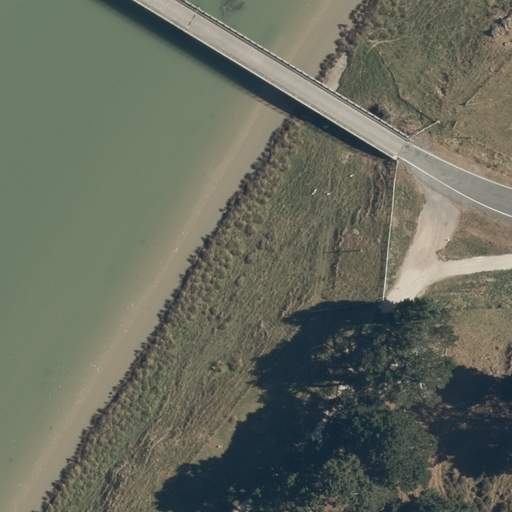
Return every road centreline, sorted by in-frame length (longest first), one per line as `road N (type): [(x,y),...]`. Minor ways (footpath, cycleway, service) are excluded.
road 1 (track): [(237,511),(369,334),(453,196)]
road 2 (tertiary): [(153,0),(398,157)]
road 3 (tertiary): [(511,229),(398,157)]
